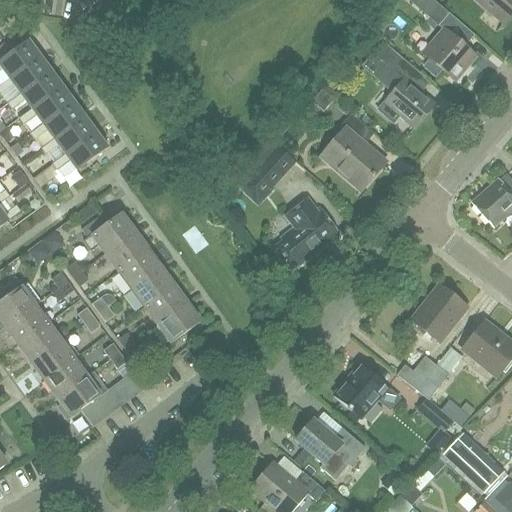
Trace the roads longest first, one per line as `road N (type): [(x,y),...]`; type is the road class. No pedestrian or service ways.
road 1 (residential): [(165,511),(418,217)]
road 2 (residential): [(76,480),(207,378)]
road 3 (residential): [(418,217),(511,106)]
road 4 (residential): [(511,292),(418,217)]
